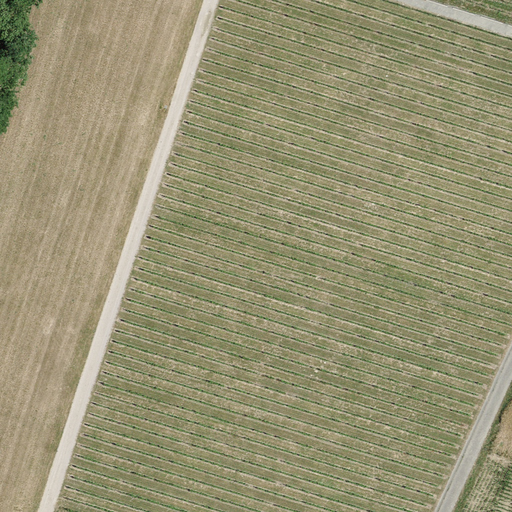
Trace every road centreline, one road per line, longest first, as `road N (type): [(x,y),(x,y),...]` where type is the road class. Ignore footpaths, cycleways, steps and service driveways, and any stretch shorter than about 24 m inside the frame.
road 1 (track): [(42,511),(209,0)]
road 2 (unclassified): [(443,511),(511,360)]
